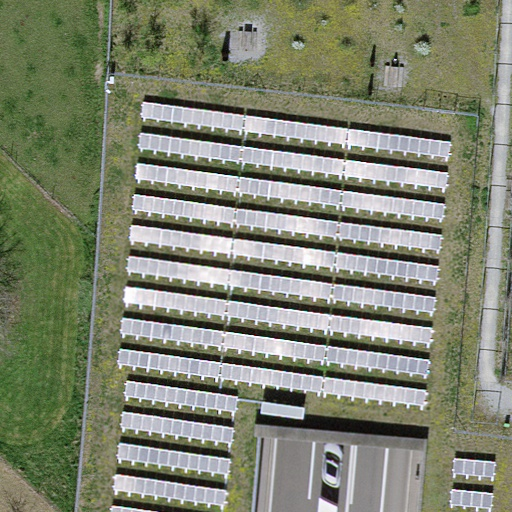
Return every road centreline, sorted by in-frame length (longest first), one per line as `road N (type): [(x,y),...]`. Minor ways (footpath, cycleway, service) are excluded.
road 1 (motorway): [(219,0),(186,511)]
road 2 (trunk): [(501,0),(469,511)]
road 3 (motorway): [(307,511),(337,0)]
